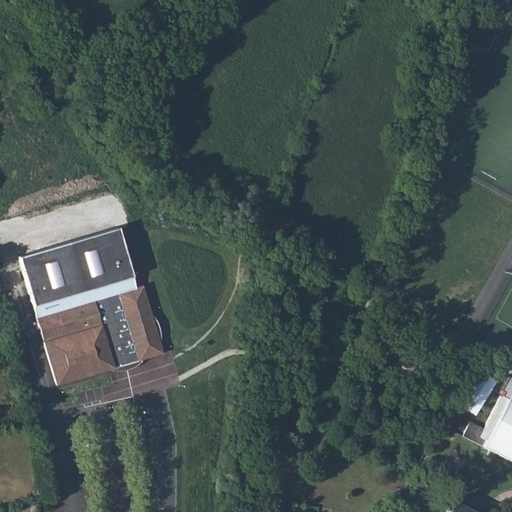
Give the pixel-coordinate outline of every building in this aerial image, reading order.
[(18,257),(54,385),(109,370),(110,371),(116,372),(122,372),(128,370),(138,365),(141,361),(161,355),(158,343),(159,342),(159,330),(156,324),(152,317),(150,317),(142,288),(134,290),(118,229),(18,257)] [(186,248),(183,234),(168,236),(171,251),(186,248)] [(220,259),(217,261),(215,256),(207,259),(213,272),(224,267),(220,259)] [(198,305),(184,309),(188,322),(202,317),(198,305)] [(218,339),(228,340),(230,326),(219,325),(218,339)] [(477,385),(490,393),(497,382),(484,374),(477,385)] [(511,398),(507,397),(504,404),(498,401),(481,435),(460,425),(454,436),(511,464),(511,398)] [(451,447),(440,466),(457,475),(467,455),(451,447)] [(481,511),(450,497),(441,511),(481,511)] [(201,511),(215,511),(217,503),(203,501),(201,511)]
